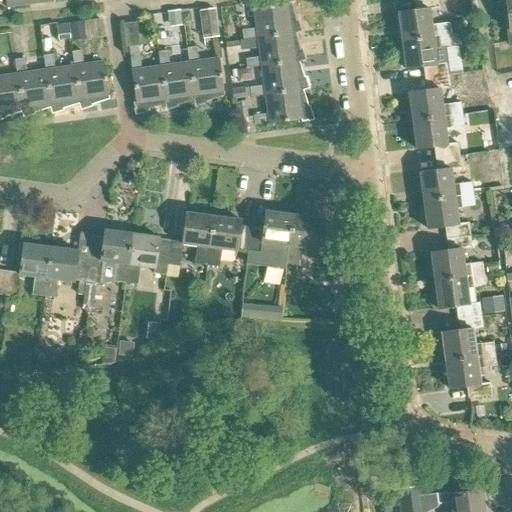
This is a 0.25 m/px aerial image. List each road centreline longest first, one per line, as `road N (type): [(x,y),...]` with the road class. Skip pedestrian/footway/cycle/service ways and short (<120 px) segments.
road 1 (residential): [(371,172),(126,135),(68,194),(0,185)]
road 2 (residential): [(511,447),(406,430),(371,172)]
road 3 (residential): [(371,172),(350,0)]
